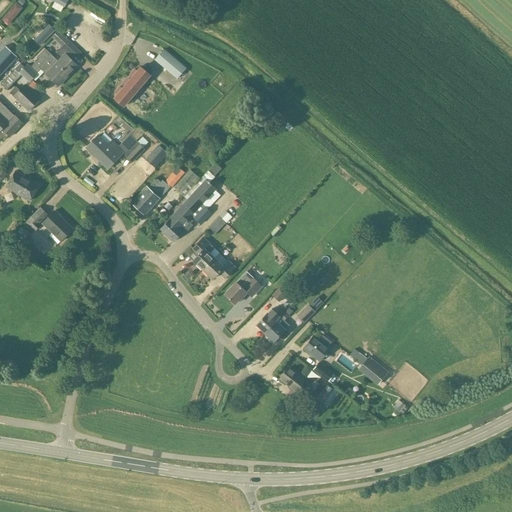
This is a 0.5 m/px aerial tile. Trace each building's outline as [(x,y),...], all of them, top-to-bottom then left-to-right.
[(69,1),(67,0),(50,0),(65,8),(69,1)] [(3,20),(8,24),(21,9),(16,4),(3,20)] [(85,10),(81,16),(98,27),(102,21),(85,10)] [(43,42),(58,27),(53,21),(37,36),(43,42)] [(61,58),(58,61),(46,73),(59,86),(78,66),(72,60),(77,54),(66,43),(56,53),(61,58)] [(0,75),(18,57),(5,46),(0,51),(0,75)] [(46,73),(58,61),(45,48),(36,58),(38,59),(31,67),(38,74),(42,69),(46,73)] [(187,68),(164,49),(155,60),(177,79),(187,68)] [(38,74),(31,67),(28,63),(25,66),(21,63),(15,69),(19,72),(29,82),(30,82),(31,83),(28,87),(25,84),(20,90),(16,86),(10,92),(14,96),(29,110),(40,98),(33,91),(38,86),(32,80),(38,74)] [(150,75),(140,66),(140,67),(137,71),(135,68),(130,74),(133,76),(130,80),(128,78),(124,84),(125,85),(123,89),(120,86),(115,92),(118,94),(115,97),(115,98),(125,106),(125,105),(135,93),(137,95),(143,89),(140,87),(150,75)] [(13,114),(0,101),(0,135),(4,140),(8,136),(10,137),(23,123),(13,114)] [(130,134),(118,146),(112,140),(109,144),(100,136),(99,134),(86,147),(108,169),(122,155),(131,163),(145,149),(130,134)] [(168,152),(159,144),(146,160),(155,168),(168,152)] [(156,178),(148,186),(147,186),(132,203),(145,215),(160,198),(184,172),(178,167),(164,182),(162,180),(160,182),(156,178)] [(29,201),(39,185),(16,170),(6,186),(29,201)] [(190,170),(174,188),(179,192),(184,197),(200,179),(195,174),(190,170)] [(207,180),(192,195),(172,217),(160,230),(173,242),(184,230),(181,227),(191,216),(199,224),(210,212),(202,204),(216,189),(207,180)] [(40,207),(26,222),(35,231),(41,225),(39,223),(45,217),(45,216),(47,214),(40,207)] [(225,209),(207,229),(214,236),(232,216),(225,209)] [(61,241),(73,229),(54,211),(42,223),(61,241)] [(278,225),(270,234),(275,238),(283,229),(278,225)] [(31,233),(24,228),(14,242),(22,247),(31,233)] [(203,270),(219,252),(214,248),(215,248),(203,238),(193,248),(199,254),(193,261),(203,270)] [(219,252),(203,270),(212,279),(218,272),(225,279),(236,268),(229,261),(228,262),(219,253),(219,252)] [(251,297),(261,285),(247,271),(226,294),(235,303),(246,292),(251,297)] [(277,289),(272,295),(280,302),(285,296),(291,290),(283,283),(277,289)] [(307,320),(316,312),(309,305),(298,316),(304,323),(307,320)] [(256,325),(265,333),(276,321),(280,317),(285,312),(282,308),(277,313),(271,308),(267,313),(256,325)] [(289,315),(285,312),(280,317),(276,321),(265,333),(274,342),(285,330),(290,325),(284,320),(289,315)] [(331,342),(322,335),(318,340),(313,336),(304,348),(321,361),(330,348),(328,347),(331,342)] [(368,359),(361,353),(356,360),(362,365),(358,369),(378,385),(389,372),(370,356),(368,359)] [(334,375),(318,363),(313,370),(329,382),(334,375)] [(296,392),(306,380),(289,367),(279,379),(296,392)] [(325,388),(316,382),(308,393),(317,399),(325,389),(325,388)] [(312,403),(308,408),(317,415),(321,410),(312,403)] [(402,403),(396,410),(401,414),(407,407),(402,403)]
